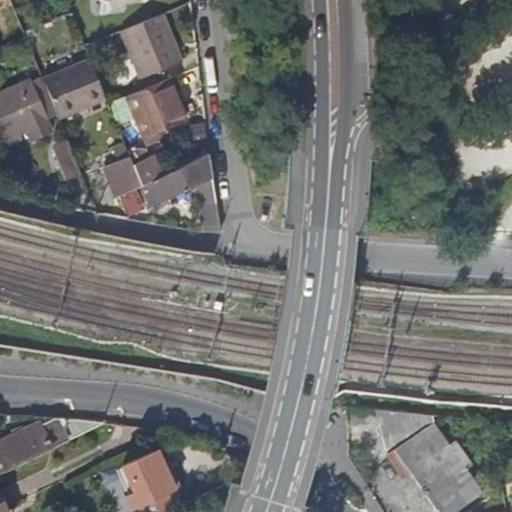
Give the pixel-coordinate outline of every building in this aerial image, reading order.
[(164,47),(171,44),(162,16),(129,27),(149,77),(172,69),(164,47)] [(129,27),(114,33),(131,82),(149,77),(129,27)] [(179,67),(171,44),(164,47),(172,69),(179,67)] [(106,97),(89,57),(43,76),(58,114),(59,116),(106,97)] [(31,81),(46,119),(58,114),(43,76),(31,81)] [(180,92),(175,77),(152,85),(168,126),(183,121),(175,94),(180,92)] [(51,132),(46,119),(31,81),(0,93),(0,131),(3,137),(18,131),(26,128),(31,141),(51,132)] [(126,94),(134,115),(141,136),(143,135),(156,131),(168,126),(152,85),(126,94)] [(121,119),(134,115),(126,94),(113,98),(121,119)] [(21,141),(18,131),(3,137),(7,147),(21,141)] [(159,138),(156,131),(143,135),(146,142),(159,138)] [(67,180),(82,174),(69,140),(53,147),(67,180)] [(142,146),(128,152),(140,182),(159,175),(151,154),(146,155),(142,146)] [(103,162),(115,192),(140,182),(128,152),(103,162)] [(216,203),(207,156),(184,165),(159,175),(140,182),(144,193),(158,188),(161,196),(199,182),(204,205),(198,207),(202,229),(221,229),(216,203)] [(415,432),(417,413),(378,409),(384,429),(415,432)] [(38,452),(51,445),(39,422),(26,427),(24,423),(12,428),(14,434),(0,440),(0,447),(5,457),(34,444),(38,452)] [(436,424),(396,452),(437,508),(438,507),(442,511),(458,511),(485,494),(436,424)] [(160,451),(124,466),(135,492),(170,476),(160,451)] [(145,505),(148,511),(169,511),(187,504),(180,489),(145,505)]
